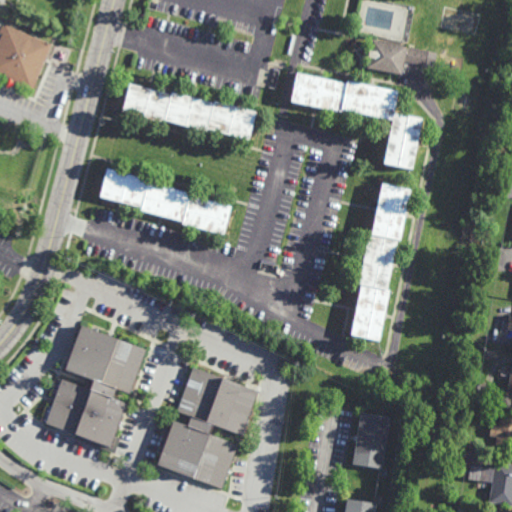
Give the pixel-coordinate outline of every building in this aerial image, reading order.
[(32,92),(13,84),(13,85),(5,89),(2,81),(4,80),(0,78),(0,38),(2,34),(0,33),(0,28),(1,26),(4,27),(5,25),(52,45),(32,92)] [(405,47),(405,46),(428,51),(425,66),(403,61),(400,75),(366,69),(368,59),(366,59),(368,51),(369,51),(371,41),(405,47)] [(345,82),(346,80),(398,91),(394,112),(422,118),(411,173),(382,167),(391,123),(340,112),(340,114),(288,104),(295,72),(345,82)] [(170,94),(171,91),(211,102),(212,100),(255,111),(247,143),(205,132),(205,134),(163,123),(163,126),(120,114),(129,83),(170,94)] [(188,193),(188,191),(230,202),(222,234),(180,222),(180,220),(138,208),(139,206),(98,195),(106,167),(149,179),(148,182),(188,193)] [(399,239),(396,239),(386,287),(389,287),(378,340),(349,334),(360,281),(356,281),(367,229),(370,230),(381,179),(410,186),(399,239)] [(116,336),(116,337),(146,348),(129,393),(115,387),(111,396),(125,401),(109,445),(85,436),(84,440),(74,437),(75,433),(44,422),(60,377),(87,387),(91,377),(63,367),(80,322),(116,336)] [(241,434),(212,424),(209,433),(238,443),(221,488),(193,478),(192,479),(181,474),(181,473),(156,464),(172,419),(186,424),(189,415),(176,410),(192,365),(258,390),(241,434)] [(511,450),(494,448),(496,436),(489,435),(491,423),(498,424),(500,410),(511,412),(511,450)] [(381,468),(351,463),(359,411),(389,416),(381,468)] [(511,504),(488,501),(492,482),(467,478),(470,463),(494,467),(495,460),(511,462),(511,504)] [(374,511),(342,511),(345,497),(376,502),(374,511)]
